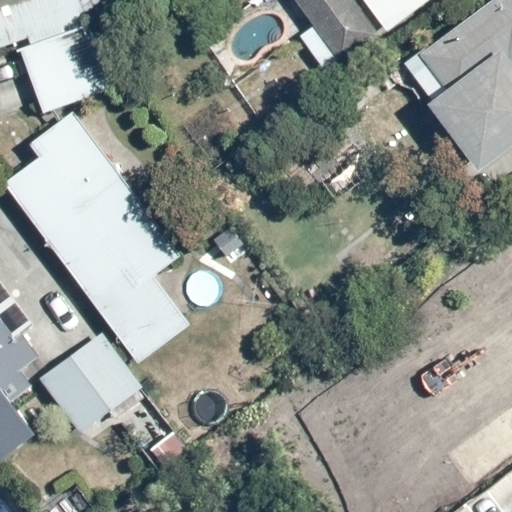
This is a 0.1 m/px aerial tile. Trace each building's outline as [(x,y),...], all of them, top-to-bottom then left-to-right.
[(86,0),(0,0),(0,46),(21,39),(45,110),(116,86),(86,0)] [(389,26),(390,27),(425,0),(297,0),(317,26),(302,37),(327,71),(389,26)] [(511,0),(490,0),(406,65),(483,167),(511,145),(511,0)] [(183,253),(77,110),(37,139),(44,148),(6,176),(142,360),(193,322),(157,272),(183,253)] [(44,378),(47,376),(43,372),(0,309),(0,454),(2,457),(38,432),(15,398),(44,378)] [(145,378),(104,331),(49,380),(90,427),(145,378)] [(511,413),(511,355),(414,433),(441,468),(511,413)]
